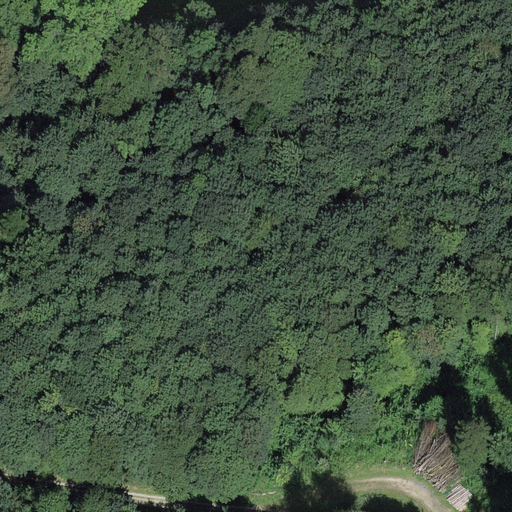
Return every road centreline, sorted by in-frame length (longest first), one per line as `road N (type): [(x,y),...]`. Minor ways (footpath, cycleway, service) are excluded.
road 1 (track): [(343,0),(237,41),(0,61)]
road 2 (track): [(0,474),(201,511)]
road 3 (track): [(260,511),(361,483),(412,491),(426,511)]
